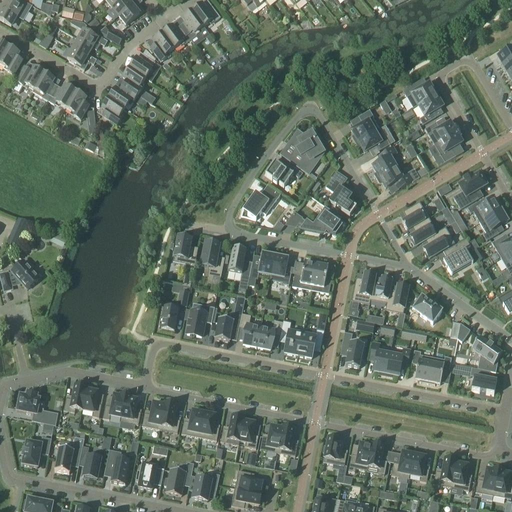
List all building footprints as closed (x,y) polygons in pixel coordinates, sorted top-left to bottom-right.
[(107,0),(105,2),(112,11),(125,0),(107,0)] [(134,10),(138,7),(136,5),(134,2),(130,5),(125,0),(112,11),(118,19),(132,8),(134,10)] [(238,0),(251,15),(265,3),(262,0),(238,0)] [(2,8),(1,10),(16,19),(23,23),(26,17),(31,8),(18,1),(15,6),(7,1),(2,8)] [(1,10),(2,8),(0,6),(0,22),(10,29),(16,19),(1,10)] [(201,6),(191,13),(203,29),(208,25),(210,27),(219,20),(211,9),(206,13),(201,6)] [(125,28),(143,13),(138,7),(134,10),(132,8),(118,19),(125,28)] [(78,18),(70,17),(70,10),(58,10),(57,21),(78,22),(78,18)] [(185,25),(180,29),(190,42),(196,38),(194,35),(203,29),(191,13),(182,20),(185,25)] [(91,32),(97,27),(94,23),(88,28),(91,32)] [(85,28),(77,42),(91,51),(95,53),(99,46),(104,49),(107,44),(89,34),(85,28)] [(171,28),(162,35),(173,51),(183,44),(184,46),(190,42),(180,29),(175,33),(171,28)] [(109,33),(106,29),(98,36),(118,47),(122,40),(109,33)] [(168,55),(173,51),(162,35),(152,43),(157,49),(150,55),(153,59),(155,57),(160,65),(169,57),(168,55)] [(46,53),(53,41),(45,36),(38,48),(46,53)] [(214,44),(209,38),(205,41),(210,47),(214,44)] [(91,51),(77,42),(71,52),(86,60),(84,62),(88,65),(91,60),(87,57),(91,51)] [(511,49),(511,50),(496,59),(503,70),(511,64),(511,43),(509,45),(511,49)] [(12,79),(19,67),(13,63),(17,56),(7,50),(0,62),(0,66),(8,71),(6,75),(12,79)] [(71,52),(66,61),(74,66),(73,68),(83,74),(88,65),(84,62),(86,60),(71,52)] [(135,60),(129,70),(145,81),(148,76),(150,77),(157,67),(146,60),(142,65),(135,60)] [(511,64),(503,70),(509,80),(511,78),(511,64)] [(27,89),(33,93),(43,76),(32,70),(28,77),(22,74),(15,86),(22,90),(23,87),(27,89)] [(126,83),(123,88),(137,98),(141,92),(138,91),(145,81),(129,70),(122,80),(126,83)] [(33,93),(32,95),(41,101),(48,104),(56,90),(50,86),(52,83),(52,82),(43,76),(33,93)] [(414,86),(402,93),(406,100),(412,111),(417,108),(435,97),(428,86),(417,92),(414,86)] [(115,91),(109,101),(124,111),(130,102),(133,104),(137,98),(123,88),(119,94),(115,91)] [(59,108),(65,111),(74,95),(64,89),(61,93),(56,90),(48,104),(54,108),(55,106),(59,108)] [(80,123),(87,111),(81,108),(85,101),(74,95),(65,111),(74,117),(73,119),(80,123)] [(442,109),(435,97),(417,108),(423,119),(418,122),(422,128),(435,120),(432,115),(442,109)] [(168,106),(176,110),(179,104),(171,100),(168,106)] [(120,118),(124,111),(109,101),(102,111),(99,111),(96,115),(116,128),(122,119),(120,118)] [(384,103),(379,106),(379,107),(385,117),(390,114),(384,104),(384,103)] [(147,110),(144,115),(153,121),(156,116),(147,110)] [(395,122),(400,119),(396,112),(391,115),(395,122)] [(351,140),(355,146),(378,132),(372,121),(373,120),(369,113),(358,119),(362,126),(350,133),(353,138),(351,140)] [(435,126),(424,132),(433,148),(457,134),(454,129),(452,130),(449,125),(438,131),(435,126)] [(385,142),(378,132),(355,146),(358,151),(360,150),(363,155),(375,149),(378,154),(389,147),(386,142),(385,142)] [(457,134),(433,148),(444,166),(455,159),(451,152),(461,145),(458,140),(459,139),(457,134)] [(304,140),(297,135),(288,147),(297,153),(289,164),(303,175),(314,160),(313,159),(319,150),(311,136),(304,140)] [(74,148),(76,142),(66,137),(63,143),(74,148)] [(373,177),(376,182),(400,168),(394,157),(396,156),(393,150),(381,157),(384,162),(372,169),(375,176),(373,177)] [(302,176),(290,168),(287,173),(273,163),(269,169),(270,170),(265,177),(272,182),(271,184),(277,188),(278,186),(283,190),(288,183),(289,183),(293,177),(298,181),(302,176)] [(397,185),(400,191),(412,184),(408,177),(406,178),(400,168),(376,182),(379,186),(381,185),(385,192),(397,185)] [(478,176),(471,180),(470,178),(463,182),(464,184),(458,188),(461,195),(452,200),(459,213),(478,202),(474,195),(486,188),(484,185),(486,184),(482,177),(480,178),(478,176)] [(334,196),(328,204),(349,219),(350,217),(351,218),(355,213),(354,212),(355,210),(347,204),(350,200),(344,196),(345,194),(339,190),(341,187),(332,180),(325,190),(334,196)] [(277,201),(280,197),(266,188),(266,189),(267,190),(263,195),(262,195),(259,198),(255,195),(242,213),(255,223),(261,214),(270,201),(275,204),(277,201)] [(479,203),(466,211),(470,217),(472,215),(479,226),(502,212),(499,206),(497,207),(494,202),(482,208),(479,203)] [(419,205),(402,215),(406,221),(400,224),(406,234),(411,231),(411,230),(428,221),(419,205)] [(340,220),(325,209),(313,226),(306,221),(299,231),(322,236),(324,232),(332,238),(335,238),(342,229),(337,225),(340,220)] [(506,218),(502,212),(479,226),(485,236),(482,238),(486,244),(499,236),(495,231),(507,224),(504,219),(506,218)] [(31,226),(17,220),(6,244),(20,250),(31,226)] [(424,243),(436,236),(436,235),(428,221),(411,230),(411,231),(414,236),(409,239),(411,243),(410,243),(413,248),(414,247),(415,249),(424,243)] [(280,234),(283,229),(278,224),(272,232),(280,234)] [(65,241),(70,229),(63,226),(57,238),(65,241)] [(444,230),(436,235),(436,236),(424,243),(427,248),(422,252),(424,255),(423,256),(426,260),(427,260),(428,261),(454,246),(444,230)] [(191,242),(177,239),(172,265),(186,267),(185,272),(193,273),(195,260),(187,259),(191,242)] [(511,240),(505,245),(502,239),(491,246),(500,262),(511,254),(511,240)] [(471,263),(472,262),(471,259),(469,260),(467,256),(468,255),(467,252),(465,253),(464,252),(469,249),(465,242),(442,255),(443,255),(446,261),(442,263),(450,278),(472,265),(471,263)] [(208,246),(205,245),(200,269),(206,270),(209,270),(208,278),(220,280),(223,264),(216,263),(219,248),(208,245),(208,246)] [(246,253),(232,250),(227,274),(241,277),(246,253)] [(511,254),(500,262),(510,278),(511,276),(511,254)] [(274,259),(273,258),(273,256),(267,255),(266,257),(261,256),(259,269),(253,268),(250,281),(257,282),(258,276),(270,278),(274,259)] [(274,259),(270,278),(269,283),(282,286),(281,287),(288,288),(290,275),(284,274),(287,261),(274,259)] [(0,276),(0,280),(4,294),(11,292),(10,288),(21,286),(27,292),(39,281),(30,271),(32,270),(26,263),(24,265),(23,263),(11,274),(12,276),(7,277),(7,275),(0,276)] [(291,290),(310,293),(315,267),(304,264),(301,278),(294,277),(291,290)] [(326,269),(327,267),(317,265),(317,267),(315,267),(310,293),(328,297),(330,284),(324,283),(327,269),(326,269)] [(369,303),(373,284),(374,278),(373,278),(373,277),(368,276),(367,277),(363,276),(362,282),(355,281),(351,304),(358,306),(369,308),(370,303),(369,303)] [(248,280),(240,279),(238,291),(246,293),(248,280)] [(386,306),(389,292),(392,282),(380,280),(379,286),(373,284),(369,303),(370,303),(386,306)] [(395,294),(389,292),(386,306),(384,313),(402,317),(408,290),(406,290),(406,288),(401,287),(401,289),(397,288),(395,294)] [(155,295),(163,296),(164,290),(157,288),(155,295)] [(511,293),(497,301),(501,308),(502,307),(508,318),(511,316),(511,293)] [(177,308),(185,309),(188,295),(179,294),(177,308)] [(421,299),(411,312),(413,313),(411,315),(417,319),(418,317),(432,327),(441,314),(421,299)] [(218,322),(214,342),(229,345),(231,334),(238,335),(239,330),(241,317),(244,302),(237,300),(233,318),(230,317),(229,324),(218,322)] [(357,314),(358,306),(351,304),(350,304),(347,318),(357,320),(358,314),(357,314)] [(290,322),(292,313),(250,305),(248,313),(273,317),(273,319),(290,322)] [(211,326),(214,311),(205,309),(204,316),(200,315),(200,314),(197,314),(197,315),(191,313),(189,323),(187,323),(188,323),(187,329),(186,329),(185,330),(188,330),(186,337),(201,340),(204,325),(211,326)] [(160,329),(159,332),(174,334),(178,313),(163,310),(160,324),(159,324),(158,329),(160,329)] [(319,316),(316,332),(324,333),(324,332),(327,318),(319,316)] [(250,319),(241,317),(239,330),(246,332),(242,348),(256,351),(260,328),(249,326),(250,319)] [(374,319),(372,326),(382,328),(383,321),(374,319)] [(272,331),(260,328),(256,351),(270,354),(273,337),(280,339),(282,325),(274,324),(272,331)] [(283,356),(297,359),(303,330),(302,334),(289,332),(290,326),(282,324),(282,325),(280,339),(279,340),(286,341),(283,356)] [(456,342),(459,327),(453,325),(449,341),(456,342)] [(456,342),(461,345),(469,334),(459,327),(456,342)] [(303,330),(297,359),(311,362),(313,349),(320,350),(323,334),(316,333),(315,337),(302,334),(303,330)] [(363,348),(350,345),(352,337),(344,335),(340,351),(348,353),(345,368),(358,371),(363,348)] [(479,359),(477,372),(489,375),(495,376),(496,368),(494,366),(501,356),(499,354),(500,352),(493,350),(479,340),(475,345),(473,347),(474,347),(470,352),(479,359)] [(385,379),(390,352),(378,350),(379,346),(372,345),(369,359),(375,360),(373,374),(378,375),(378,377),(385,379)] [(402,354),(390,352),(385,379),(392,380),(392,378),(398,379),(401,365),(407,367),(410,352),(403,351),(402,354)] [(418,385),(426,386),(431,360),(419,358),(420,355),(413,354),(411,366),(417,368),(414,382),(419,383),(418,385)] [(426,386),(434,388),(434,386),(439,387),(442,373),(448,374),(451,361),(444,360),(443,363),(431,360),(426,386)] [(473,379),(470,393),(493,398),(496,383),(488,382),(489,375),(477,372),(471,371),(469,379),(473,379)] [(75,412),(81,413),(86,391),(74,388),(71,402),(65,401),(63,414),(74,416),(75,412)] [(86,391),(81,413),(82,413),(93,415),(92,419),(98,421),(101,408),(95,407),(97,395),(94,394),(94,392),(86,391)] [(36,398),(26,396),(26,399),(19,397),(19,399),(17,398),(16,405),(18,406),(16,413),(23,414),(23,415),(32,417),(33,416),(36,417),(39,401),(36,401),(36,398)] [(121,420),(125,399),(119,397),(119,399),(113,398),(110,410),(105,409),(102,421),(109,423),(110,418),(121,420)] [(121,420),(120,425),(131,427),(137,428),(140,416),(134,415),(136,403),(130,401),(130,400),(125,399),(121,420)] [(141,429),(159,433),(164,406),(163,408),(152,406),(150,418),(144,416),(141,429)] [(173,422),(176,409),(164,406),(159,433),(177,436),(179,424),(173,422)] [(183,424),(181,437),(198,441),(203,416),(202,416),(202,414),(194,412),(193,414),(191,414),(189,425),(183,424)] [(57,416),(42,414),(40,426),(55,429),(57,416)] [(215,418),(203,416),(198,441),(216,444),(218,431),(212,430),(215,418)] [(222,432),(220,445),(226,446),(237,448),(238,444),(243,422),(231,419),(228,433),(222,432)] [(243,422),(238,444),(239,444),(245,445),(244,450),(255,452),(258,439),(252,438),(254,426),(251,425),(251,424),(243,422)] [(277,456),(282,430),(281,430),(281,431),(270,429),(267,441),(261,440),(259,453),(277,456)] [(294,432),(282,430),(277,456),(294,460),(297,447),(291,446),(294,432)] [(23,460),(21,467),(37,470),(39,457),(48,458),(51,442),(41,440),(40,447),(26,444),(24,452),(22,452),(21,460),(23,460)] [(79,465),(82,450),(84,442),(74,440),(71,454),(58,451),(54,474),(68,477),(71,463),(79,465)] [(338,443),(327,441),(325,449),(324,449),(322,455),(324,456),(322,465),(343,469),(346,457),(340,455),(342,446),(338,445),(338,443)] [(355,472),(366,474),(371,447),(370,449),(359,447),(357,459),(351,458),(347,474),(354,475),(355,472)] [(383,450),(371,447),(366,474),(367,470),(378,472),(377,476),(383,477),(386,465),(380,463),(383,450)] [(85,467),(82,479),(96,482),(101,458),(87,456),(88,451),(82,450),(79,465),(79,466),(85,467)] [(110,484),(124,487),(129,465),(119,463),(120,456),(108,454),(104,473),(112,475),(110,484)] [(393,466),(390,479),(397,480),(408,482),(409,477),(413,455),(412,457),(401,455),(399,467),(393,466)] [(423,457),(413,455),(409,477),(420,480),(419,484),(426,486),(428,473),(422,472),(425,460),(423,459),(423,457)] [(441,475),(435,474),(433,487),(450,491),(455,464),(444,462),(441,475)] [(456,464),(455,464),(450,491),(468,494),(470,481),(464,480),(467,468),(464,468),(464,466),(456,464)] [(190,480),(193,467),(187,466),(185,475),(170,472),(168,482),(165,481),(163,489),(166,489),(165,496),(180,499),(184,479),(190,480)] [(156,469),(142,467),(140,475),(137,474),(135,483),(139,484),(137,490),(151,493),(152,487),(160,489),(163,473),(155,471),(156,469)] [(492,473),(485,472),(483,484),(477,483),(475,495),(492,499),(498,473),(492,471),(492,473)] [(503,474),(498,473),(492,499),(510,502),(511,492),(511,489),(507,488),(509,477),(503,475),(503,474)] [(237,474),(234,491),(260,497),(260,496),(262,488),(260,488),(261,485),(249,482),(250,476),(237,474)] [(190,480),(188,493),(193,494),(192,501),(206,504),(209,492),(216,494),(219,478),(211,477),(210,483),(196,481),(196,480),(191,479),(190,480)] [(399,485),(397,497),(405,498),(407,487),(399,485)] [(260,497),(234,491),(230,509),(243,511),(244,506),(258,508),(260,497)] [(426,503),(427,496),(417,494),(416,501),(426,503)] [(27,501),(27,504),(24,503),(22,511),(55,511),(56,508),(51,507),(52,506),(27,501)] [(334,511),(337,503),(326,501),(325,505),(315,503),(314,508),(312,508),(311,511),(334,511)] [(355,511),(344,509),(345,504),(339,503),(336,511),(355,511)]
